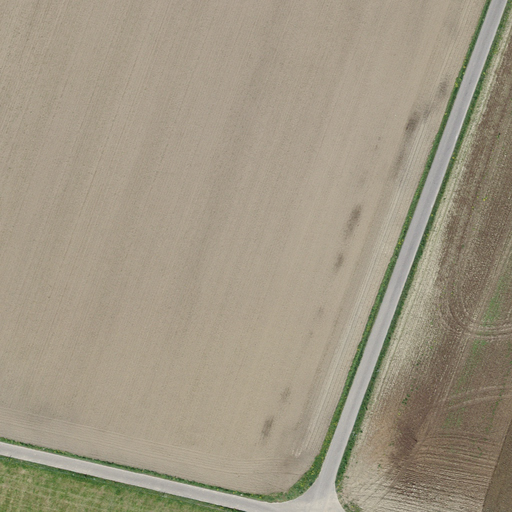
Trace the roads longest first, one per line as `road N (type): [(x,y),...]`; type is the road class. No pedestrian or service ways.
road 1 (track): [(500,0),(313,511)]
road 2 (track): [(0,450),(279,511)]
